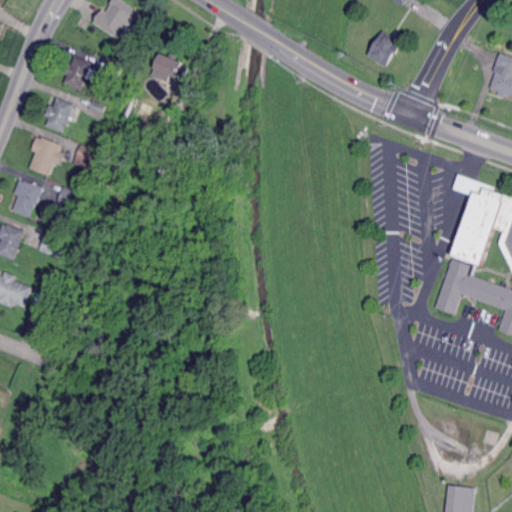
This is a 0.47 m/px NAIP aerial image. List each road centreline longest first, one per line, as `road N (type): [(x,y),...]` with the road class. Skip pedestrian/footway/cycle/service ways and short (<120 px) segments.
road 1 (residential): [(511,151),(375,100),(272,35)]
road 2 (residential): [(61,0),(0,139)]
road 3 (residential): [(478,0),(413,116)]
